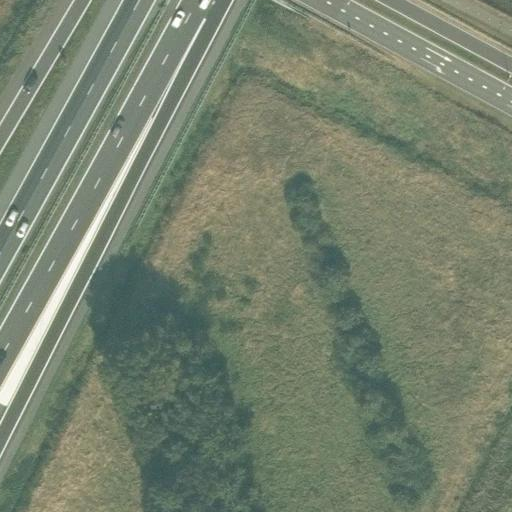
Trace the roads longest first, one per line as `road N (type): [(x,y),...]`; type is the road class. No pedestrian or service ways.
road 1 (motorway): [(0,454),(195,6)]
road 2 (motorway): [(0,358),(195,6)]
road 3 (motorway): [(135,0),(0,251)]
road 4 (secondary): [(324,0),(511,99)]
road 5 (motorway): [(82,0),(0,139)]
road 6 (secondary): [(511,64),(391,0)]
